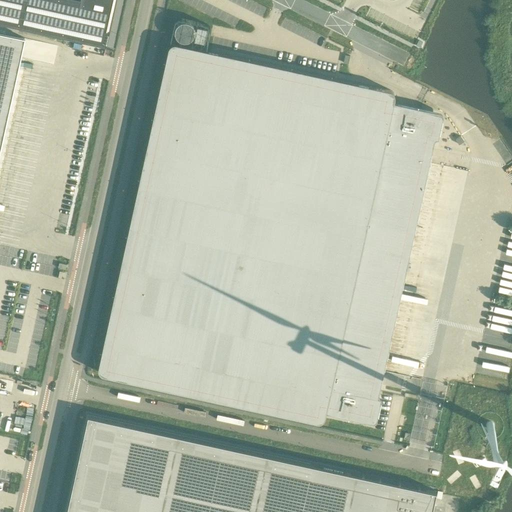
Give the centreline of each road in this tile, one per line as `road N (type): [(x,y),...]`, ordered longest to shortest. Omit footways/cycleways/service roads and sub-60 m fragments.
road 1 (unclassified): [(63,387),(460,473)]
road 2 (unclassified): [(146,0),(63,387)]
road 3 (unknown): [(437,369),(475,370),(504,278)]
road 4 (unclassified): [(401,56),(286,0)]
road 5 (unclassified): [(63,387),(35,511)]
